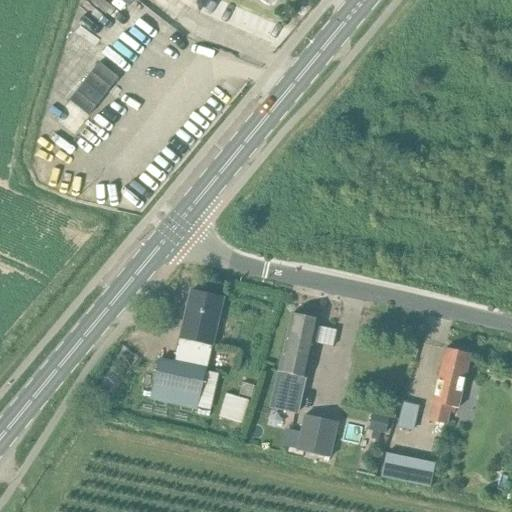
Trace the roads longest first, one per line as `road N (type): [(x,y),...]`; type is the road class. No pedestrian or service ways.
road 1 (unclassified): [(511,325),(227,267),(189,235)]
road 2 (secondary): [(173,226),(363,0)]
road 3 (secondary): [(0,437),(173,226)]
